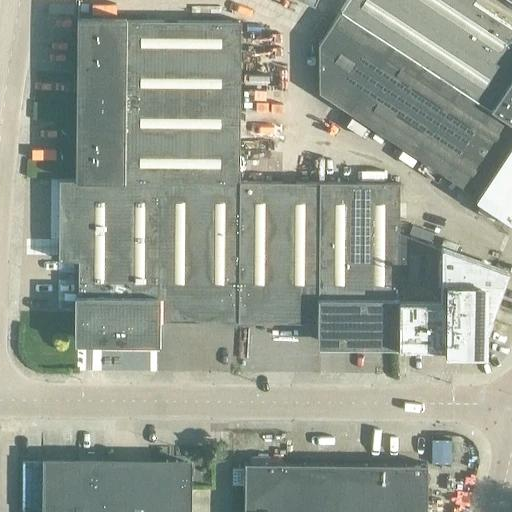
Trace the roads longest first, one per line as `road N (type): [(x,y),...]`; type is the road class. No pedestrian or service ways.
road 1 (unclassified): [(511,407),(0,402)]
road 2 (unknown): [(192,0),(257,17),(280,34),(295,110),(311,140),(511,255)]
road 3 (unclassified): [(0,151),(20,0)]
